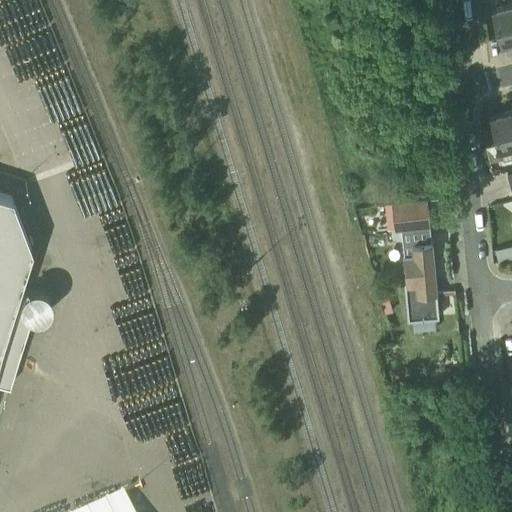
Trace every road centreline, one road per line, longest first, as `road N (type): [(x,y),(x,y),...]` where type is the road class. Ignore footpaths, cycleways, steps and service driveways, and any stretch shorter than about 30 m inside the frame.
road 1 (residential): [(480,304),(463,92)]
road 2 (residential): [(506,486),(480,304)]
